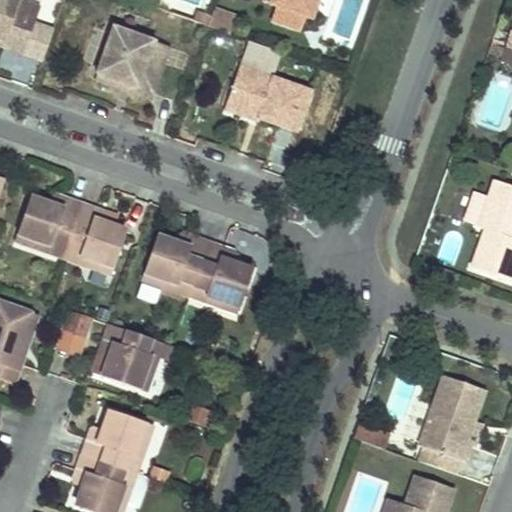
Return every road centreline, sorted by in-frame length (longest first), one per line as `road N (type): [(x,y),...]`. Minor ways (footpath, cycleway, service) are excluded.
road 1 (residential): [(347,249),(329,213),(307,202),(0,96)]
road 2 (residential): [(0,127),(301,240),(347,249)]
road 3 (residential): [(347,249),(300,299),(222,511)]
road 4 (residential): [(294,511),(329,391),(370,315),(347,249)]
road 5 (residential): [(442,0),(347,249)]
road 6 (residential): [(347,249),(382,291),(511,341)]
road 7 (residential): [(56,396),(0,508)]
